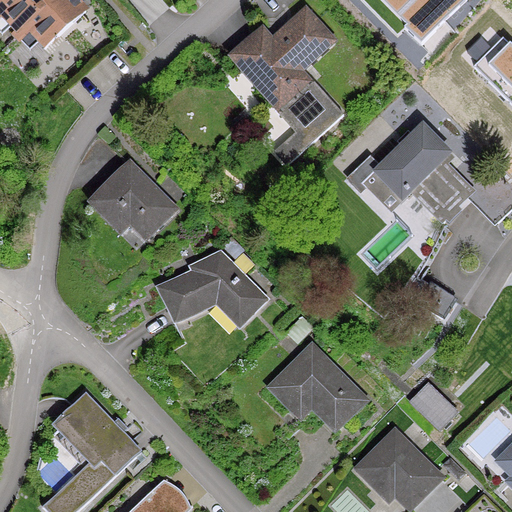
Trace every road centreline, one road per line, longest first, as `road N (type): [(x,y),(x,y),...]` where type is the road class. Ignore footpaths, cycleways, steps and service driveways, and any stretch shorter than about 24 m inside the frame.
road 1 (residential): [(223,0),(89,125),(65,162),(48,211),(35,317)]
road 2 (residential): [(35,317),(85,352),(240,511)]
road 3 (residential): [(35,317),(15,455),(0,499)]
